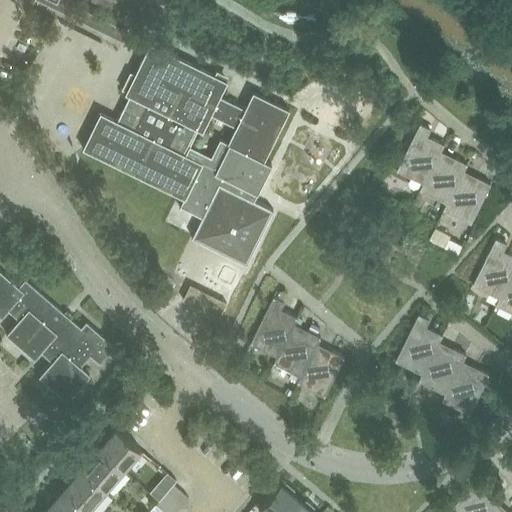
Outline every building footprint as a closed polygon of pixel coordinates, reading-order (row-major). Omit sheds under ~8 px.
[(95,0),(112,8),(115,0),(95,0)] [(257,192),(271,163),(262,159),(287,109),(288,109),(288,108),(253,91),(244,107),(219,95),(226,79),(149,42),(125,92),(129,94),(117,119),(100,111),(82,147),(83,147),(83,146),(184,196),(179,206),(180,206),(180,205),(201,216),(191,236),(246,263),(273,209),(247,196),(251,189),(257,192)] [(420,190),(443,144),(430,138),(429,141),(425,139),(430,129),(419,123),(396,170),(413,178),(415,173),(425,178),(420,190)] [(443,210),(466,164),(453,158),(451,162),(437,155),(443,144),(420,190),(436,198),(438,193),(449,198),(443,209),(443,210)] [(466,164),(443,210),(459,217),(461,212),(473,218),(489,184),(477,178),(475,182),(461,175),(466,164)] [(495,304),(496,304),(511,271),(511,255),(507,253),(505,255),(501,253),(506,243),(495,238),(472,284),(488,292),(491,287),(501,292),(495,304)] [(0,270),(0,314),(1,316),(7,309),(18,319),(6,333),(34,358),(40,351),(51,360),(39,375),(67,400),(89,374),(79,366),(89,354),(99,362),(113,345),(85,321),(80,327),(70,318),(73,315),(66,310),(64,312),(25,279),(18,286),(0,270)] [(511,271),(496,304),(511,312),(511,311),(511,271)] [(189,284),(182,299),(219,317),(226,302),(189,284)] [(273,363),(274,363),(296,317),(285,311),(283,314),(279,312),(283,302),(273,296),(250,343),(266,351),(268,346),(279,351),(273,363)] [(419,380),(441,334),(429,328),(428,331),(423,329),(428,319),(418,314),(395,360),(412,368),(414,363),(424,368),(419,380)] [(296,382),(297,383),(319,337),(307,331),(305,335),(291,328),(296,317),(274,363),(289,371),(292,366),(302,371),(296,382)] [(442,399),(442,400),(465,354),(453,348),(450,352),(436,345),(442,335),(441,334),(419,380),(435,388),(437,383),(447,388),(442,399)] [(320,337),(319,337),(297,383),(313,390),(315,385),(326,391),(343,356),(331,350),(329,355),(314,348),(320,337)] [(465,354),(442,400),(458,408),(460,403),(471,408),(488,374),(476,368),(474,372),(460,366),(465,354)] [(100,443),(97,446),(122,467),(139,447),(114,426),(107,434),(104,431),(97,440),(100,443)] [(80,466),(105,487),(122,467),(97,446),(90,454),(87,451),(80,460),(83,463),(80,466)] [(62,486),(87,508),(105,487),(80,466),(72,474),(69,471),(62,480),(65,483),(62,486)] [(486,511),(500,495),(491,487),(488,490),(475,479),(449,509),(452,511),(486,511)] [(263,511),(289,511),(300,500),(291,493),(294,489),(286,482),(283,485),(279,482),(266,497),(257,507),(263,511)] [(45,506),(51,511),(83,511),(87,508),(62,486),(56,494),(52,491),(45,500),(49,503),(45,506)] [(188,496),(180,489),(171,499),(179,506),(188,505),(188,496)] [(508,511),(501,511),(493,505),(501,496),(500,495),(486,511),(508,511)] [(300,500),(289,511),(313,511),(312,510),(314,507),(306,499),(303,502),(300,500)]
